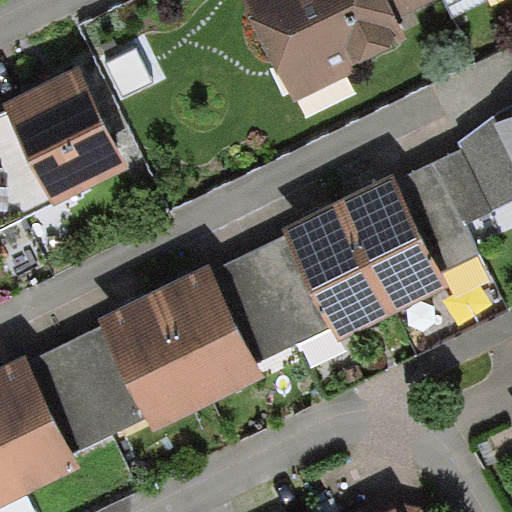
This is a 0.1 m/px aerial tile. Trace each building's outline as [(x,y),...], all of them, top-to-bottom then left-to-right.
[(395,0),(249,0),(295,92),(354,63),(350,54),(407,26),(399,8),(395,0)] [(395,0),(399,8),(416,0),(395,0)] [(131,149),(80,48),(38,69),(5,85),(10,96),(56,187),(131,149)] [(0,214),(56,187),(10,96),(0,101),(0,214)] [(511,97),(493,107),(511,144),(511,97)] [(511,144),(493,107),(460,131),(463,138),(492,199),(511,192),(511,144)] [(463,138),(401,167),(445,260),(479,244),(464,212),(492,199),(463,138)] [(367,169),(341,182),(396,295),(449,269),(445,260),(401,167),(395,156),(367,169)] [(338,322),(396,295),(341,182),(310,197),(283,209),(291,223),(335,316),(338,322)] [(291,223),(218,258),(262,350),(335,316),(291,223)] [(184,260),(158,273),(212,386),(266,360),(262,350),(218,258),(212,247),(184,260)] [(153,414),(212,386),(158,273),(126,288),(99,301),(105,314),(150,406),(153,414)] [(105,314),(33,350),(78,442),(150,406),(105,314)] [(0,349),(0,421),(27,477),(82,450),(78,442),(33,350),(27,337),(0,349)] [(0,489),(27,477),(0,421),(0,489)] [(363,506),(350,511),(429,511),(423,500),(396,490),(363,506)] [(299,511),(330,511),(325,500),(299,511)]
